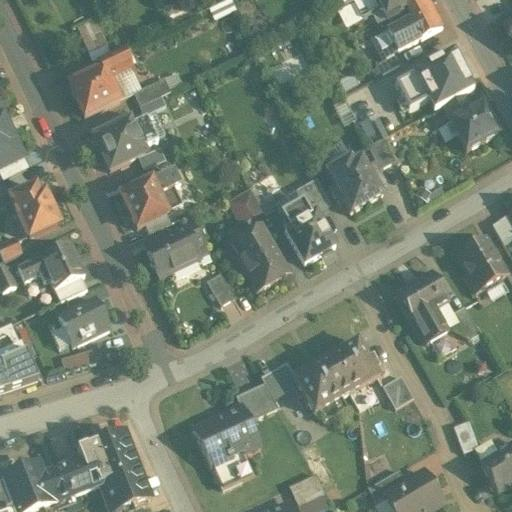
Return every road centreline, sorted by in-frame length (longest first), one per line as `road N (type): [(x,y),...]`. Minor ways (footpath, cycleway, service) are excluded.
road 1 (residential): [(0,18),(167,378)]
road 2 (residential): [(469,511),(429,414),(356,277)]
road 3 (residential): [(356,277),(167,378)]
road 4 (residential): [(511,184),(356,277)]
road 5 (residential): [(131,392),(0,431)]
road 6 (residential): [(131,392),(187,511)]
